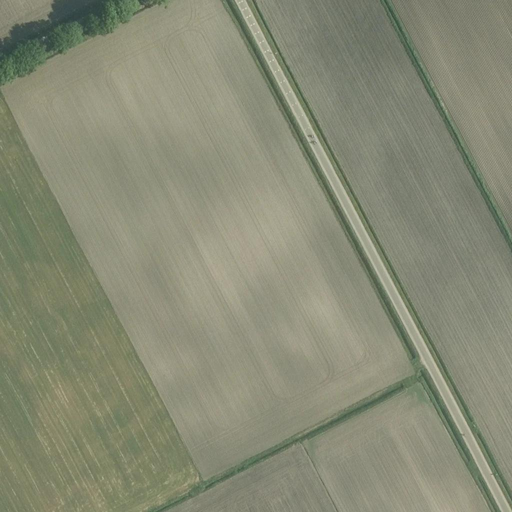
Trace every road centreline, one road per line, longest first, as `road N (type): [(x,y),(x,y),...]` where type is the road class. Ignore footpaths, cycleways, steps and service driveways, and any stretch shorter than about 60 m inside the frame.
road 1 (unclassified): [(506,511),(239,0)]
road 2 (unclassified): [(0,66),(128,0)]
